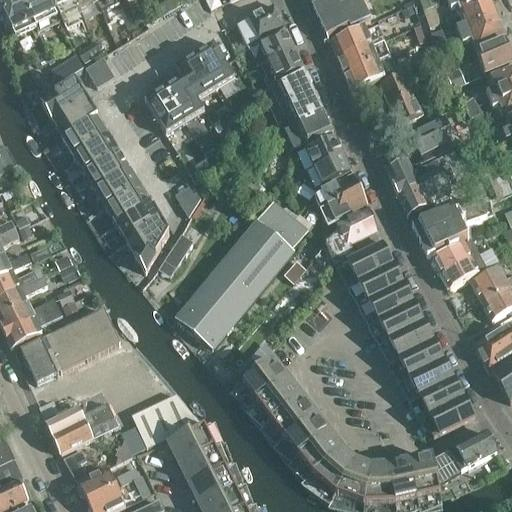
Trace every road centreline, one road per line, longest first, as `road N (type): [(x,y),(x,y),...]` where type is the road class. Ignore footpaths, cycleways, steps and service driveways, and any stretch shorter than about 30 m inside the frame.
road 1 (residential): [(500,424),(389,219),(290,0)]
road 2 (residential): [(63,511),(0,383)]
